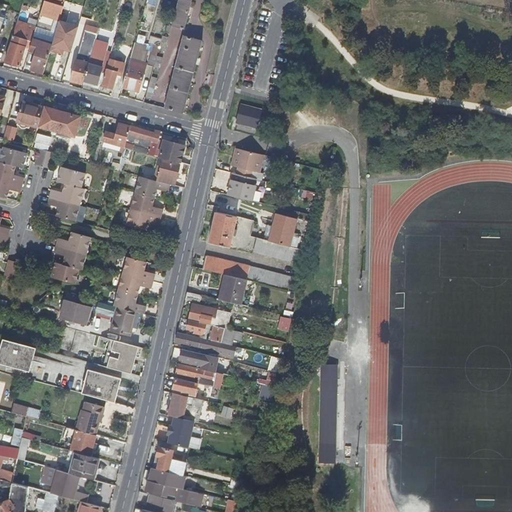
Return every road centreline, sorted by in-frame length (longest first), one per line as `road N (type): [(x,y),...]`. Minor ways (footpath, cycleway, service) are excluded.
road 1 (residential): [(206,132),(118,511)]
road 2 (residential): [(206,132),(0,75)]
road 3 (residential): [(241,0),(206,132)]
